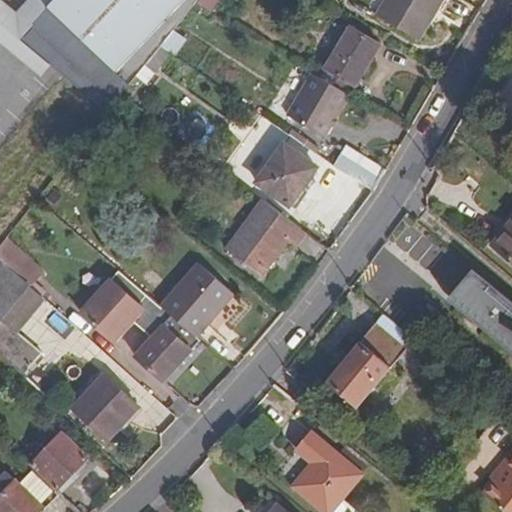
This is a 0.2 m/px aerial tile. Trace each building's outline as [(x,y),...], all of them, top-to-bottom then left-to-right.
[(38,21),(57,0),(0,0),(0,40),(43,82),(58,67),(65,73),(79,59),(38,21)] [(79,59),(113,90),(194,0),(57,0),(38,21),(79,59)] [(201,0),(200,4),(215,13),(222,0),(201,0)] [(443,0),(385,0),(377,15),(419,40),(443,0)] [(326,69),(355,86),(379,46),(350,28),(326,69)] [(147,82),(185,40),(177,32),(138,74),(147,82)] [(350,97),(313,75),(288,116),(325,137),(350,97)] [(470,107),(455,131),(466,140),(482,116),(470,107)] [(511,154),(511,139),(482,116),(466,140),(501,168),(510,158),(511,154)] [(318,168),(283,144),(255,183),(289,207),(318,168)] [(346,148),(335,167),(373,191),(385,171),(346,148)] [(511,166),(511,159),(510,158),(501,168),(507,173),(511,166)] [(306,234),(263,202),(227,250),(261,276),(287,241),(296,246),(306,234)] [(511,261),(511,222),(493,245),(511,261)] [(6,240),(0,247),(0,259),(29,285),(30,287),(42,272),(6,240)] [(511,351),(511,300),(489,281),(474,300),(460,288),(475,270),(447,247),(422,277),(493,336),(503,324),(509,329),(499,341),(511,351)] [(0,319),(29,285),(0,259),(0,319)] [(199,265),(162,308),(197,338),(232,294),(199,265)] [(489,281),(475,270),(460,288),(474,300),(489,281)] [(197,338),(162,308),(120,273),(112,281),(109,280),(78,316),(111,345),(116,339),(142,310),(162,328),(137,357),(164,381),(200,341),(197,338)] [(43,298),(30,287),(29,285),(0,319),(0,320),(14,332),(43,298)] [(116,339),(137,357),(162,328),(142,310),(116,339)] [(392,366),(414,339),(385,314),(361,341),(363,342),(329,381),(357,405),(391,365),(392,366)] [(14,332),(0,320),(0,352),(24,376),(43,353),(14,332)] [(73,409),(108,442),(138,409),(103,376),(73,409)] [(323,511),(329,511),(361,475),(312,434),(298,452),(312,464),(294,487),(323,511)] [(32,465),(57,488),(86,457),(62,435),(32,465)] [(511,462),(511,465),(507,471),(486,495),(505,511),(511,511),(511,457),(510,461),(511,462)] [(503,468),(507,471),(511,465),(511,462),(510,461),(503,468)] [(59,496),(33,471),(20,484),(17,482),(0,498),(0,511),(39,511),(44,508),(46,510),(59,496)]
